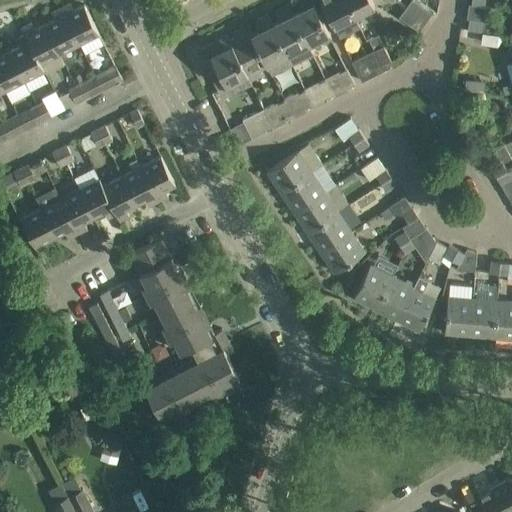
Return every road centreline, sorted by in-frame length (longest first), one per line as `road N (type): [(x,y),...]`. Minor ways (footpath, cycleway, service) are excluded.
road 1 (unclassified): [(303,376),(298,350),(140,34)]
road 2 (unclassified): [(303,376),(511,390)]
road 3 (unclassified): [(261,511),(303,376)]
road 4 (residential): [(398,511),(511,444)]
